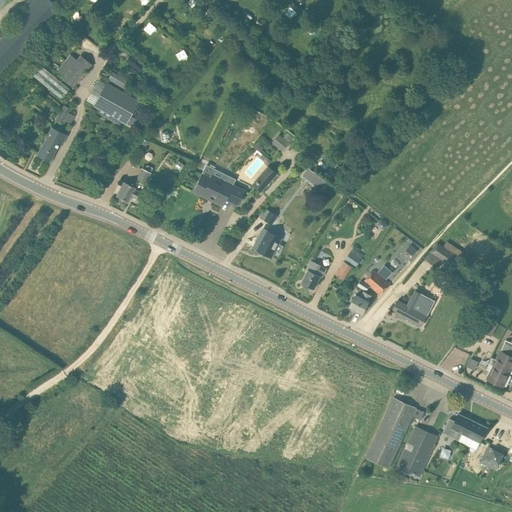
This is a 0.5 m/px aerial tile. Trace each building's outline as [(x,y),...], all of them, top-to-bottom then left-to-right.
[(1,36),(0,36),(0,75),(62,12),(50,0),(27,0),(23,5),(27,9),(10,26),(1,36)] [(150,25),(146,32),(155,36),(159,29),(150,25)] [(182,48),(176,56),(184,61),(189,53),(182,48)] [(70,56),(56,73),(63,77),(61,79),(72,87),(85,71),(90,64),(81,56),(76,61),(74,59),(70,56)] [(70,89),(42,65),(33,76),(61,99),(70,89)] [(112,72),(108,80),(114,83),(118,75),(112,72)] [(107,83),(95,104),(126,123),(132,126),(136,119),(130,115),(139,101),(107,83)] [(63,105),(55,121),(64,124),(71,109),(63,105)] [(47,134),(37,154),(49,161),(59,143),(61,144),(66,135),(51,127),(50,128),(47,134)] [(290,142),(279,133),(272,142),(283,150),(290,142)] [(141,168),(135,181),(144,185),(151,172),(150,172),(152,168),(146,164),(144,169),(141,168)] [(267,165),(251,184),(260,192),(276,172),(267,165)] [(312,183),(318,175),(308,168),(302,176),(312,183)] [(202,174),(193,192),(222,206),(225,199),(237,205),(240,198),(244,190),(223,180),(225,175),(215,170),(211,178),(202,174)] [(304,199),(298,193),(305,185),(297,178),(278,200),(292,212),(304,199)] [(135,187),(123,181),(116,196),(128,202),(130,197),(137,200),(141,192),(135,188),(135,187)] [(270,211),(264,220),(270,223),(273,218),(274,218),(276,215),(270,211)] [(379,221),(378,225),(380,228),(383,229),(386,227),(387,224),(386,221),(382,220),(379,221)] [(260,234),(253,248),(270,257),(280,238),(279,238),(271,233),(265,230),(262,235),(260,234)] [(455,268),(462,258),(438,242),(430,252),(455,268)] [(405,249),(412,255),(417,250),(409,243),(405,249)] [(354,248),(346,259),(355,265),(363,255),(354,248)] [(303,283),(302,285),(308,288),(309,286),(314,288),(320,276),(323,277),(328,268),(311,259),(306,269),(308,270),(302,283),(303,283)] [(343,280),(352,267),(344,261),(335,275),(343,280)] [(369,286),(380,295),(391,284),(374,270),(364,281),(365,282),(369,286)] [(365,282),(361,279),(357,285),(366,291),(369,286),(365,282)] [(360,297),(356,295),(350,306),(363,312),(369,302),(369,301),(372,295),(364,290),(360,297)] [(398,300),(393,310),(414,322),(420,325),(421,326),(435,301),(415,290),(408,305),(401,301),(398,300)] [(484,314),(476,328),(491,335),(501,317),(487,309),(484,314)] [(505,343),(497,359),(503,362),(500,369),(509,373),(511,368),(511,342),(506,340),(505,343)] [(492,357),(487,369),(491,371),(487,379),(503,387),(509,373),(500,369),(503,362),(497,359),(492,357)] [(467,358),(464,370),(473,372),(476,360),(467,358)] [(393,396),(365,458),(389,468),(413,416),(421,419),(424,412),(417,408),(417,407),(393,396)] [(450,418),(443,432),(459,440),(462,433),(481,442),(488,427),(459,413),(455,420),(450,418)] [(415,425),(397,466),(420,476),(439,436),(415,425)] [(488,447),(480,463),(496,471),(504,454),(488,447)]
